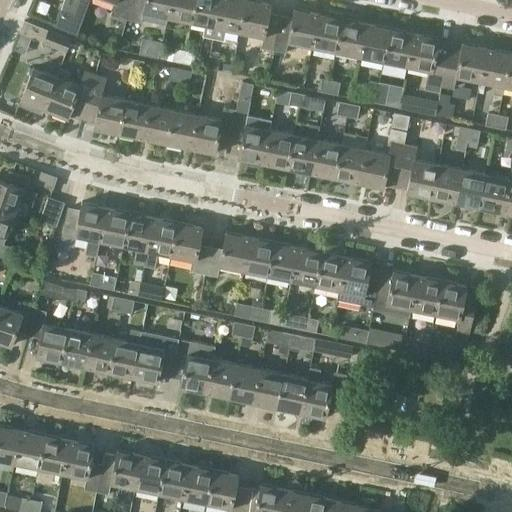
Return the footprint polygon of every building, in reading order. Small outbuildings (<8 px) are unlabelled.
[(35,0),(32,11),(48,16),(51,4),(37,0),(35,0)] [(89,0),(77,0),(72,13),(61,9),(55,25),(77,35),(89,0)] [(126,19),(131,0),(111,0),(117,2),(112,16),(126,19)] [(167,15),(170,0),(131,0),(126,19),(141,22),(143,10),(167,15)] [(190,20),(194,0),(170,0),(167,15),(190,20)] [(215,25),(220,0),(194,0),(190,20),(215,25)] [(239,30),(245,0),(220,0),(215,25),(239,30)] [(274,48),(279,23),(266,20),(270,2),(260,0),(245,0),(239,30),(264,35),(262,46),(274,48)] [(311,45),(318,12),(295,7),(291,25),(279,23),(274,48),(286,51),(288,40),(311,45)] [(335,50),(341,17),(318,12),(311,45),(335,50)] [(359,55),(366,22),(341,17),(335,50),(359,55)] [(66,51),(71,39),(25,20),(20,32),(66,51)] [(383,60),(390,27),(366,22),(359,55),(383,60)] [(407,65),(414,32),(390,27),(383,60),(407,65)] [(440,84),(445,56),(434,54),(437,36),(414,32),(407,65),(431,70),(428,81),(440,84)] [(479,80),(485,46),(463,41),(459,59),(445,56),(440,84),(453,86),(456,75),(479,80)] [(502,84),(509,51),(485,46),(479,80),(502,84)] [(182,62),(184,53),(184,50),(173,49),(171,60),(182,62)] [(511,86),(511,51),(509,51),(502,84),(511,86)] [(194,68),(196,55),(184,53),(181,66),(194,68)] [(144,62),(134,60),(132,73),(142,74),(144,62)] [(234,66),(224,64),(223,73),(232,75),(234,66)] [(44,107),(57,75),(33,65),(20,97),(44,107)] [(177,82),(180,70),(171,68),(168,81),(177,82)] [(189,72),(180,70),(177,82),(187,84),(189,72)] [(85,105),(93,79),(84,77),(80,85),(57,75),(44,107),(68,117),(74,102),(85,105)] [(326,92),(329,80),(319,77),(316,89),(326,92)] [(118,132),(124,98),(100,93),(103,81),(93,79),(85,105),(97,109),(93,127),(118,132)] [(231,79),(229,90),(239,92),(242,81),(231,79)] [(329,80),(326,92),(336,94),(338,82),(329,80)] [(375,102),(379,82),(367,80),(363,99),(375,102)] [(379,81),(379,82),(375,102),(398,106),(401,94),(388,91),(389,83),(379,81)] [(299,106),(302,92),(292,91),(290,105),(299,106)] [(302,92),(299,106),(309,108),(312,95),(302,92)] [(262,162),(269,128),(245,123),(250,99),(238,97),(236,109),(230,137),(241,139),(238,157),(262,162)] [(143,137),(149,103),(124,98),(118,132),(143,137)] [(347,116),(350,103),(341,101),(338,114),(347,116)] [(426,101),(423,113),(435,115),(438,103),(426,101)] [(165,142),(172,108),(149,103),(143,137),(165,142)] [(350,103),(347,116),(357,118),(360,105),(350,103)] [(230,137),(236,109),(224,107),(222,118),(197,113),(190,147),(215,152),(218,135),(230,137)] [(190,147),(197,113),(172,108),(165,142),(190,147)] [(397,172),(403,143),(409,115),(393,112),(387,140),(392,141),(389,153),(365,148),(358,182),(382,187),(386,169),(397,172)] [(493,126),(496,116),(484,113),(481,124),(493,126)] [(496,116),(493,126),(504,128),(506,119),(496,116)] [(467,141),(469,128),(459,125),(457,139),(467,141)] [(287,167),(294,133),(269,128),(262,162),(287,167)] [(469,128),(467,141),(477,142),(479,130),(469,128)] [(310,172),(316,138),(294,133),(287,167),(310,172)] [(335,177),(342,143),(316,138),(310,172),(335,177)] [(358,182),(365,148),(342,143),(335,177),(358,182)] [(430,197),(437,163),(413,158),(415,146),(403,143),(397,172),(409,174),(406,192),(430,197)] [(454,202),(461,167),(437,163),(430,197),(454,202)] [(478,207),(485,173),(461,167),(454,202),(478,207)] [(0,206),(14,211),(22,189),(26,191),(31,178),(9,171),(5,182),(0,180),(0,206)] [(502,212),(509,178),(485,173),(478,207),(502,212)] [(511,178),(509,178),(502,212),(511,213),(511,178)] [(56,226),(64,202),(48,196),(39,220),(56,226)] [(98,239),(105,205),(81,200),(79,210),(67,207),(56,242),(72,245),(74,234),(87,237),(84,254),(94,256),(98,239)] [(122,244),(130,210),(105,205),(98,239),(122,244)] [(0,244),(2,245),(14,211),(0,206),(0,244)] [(142,264),(153,215),(130,210),(122,244),(136,247),(133,262),(142,264)] [(170,254),(178,220),(153,215),(142,264),(154,267),(157,252),(170,254)] [(205,273),(210,246),(198,243),(202,226),(178,220),(170,254),(195,260),(192,271),(205,273)] [(242,269),(249,236),(226,231),(222,249),(210,246),(205,273),(216,276),(218,264),(242,269)] [(266,274),(273,241),(249,236),(242,269),(266,274)] [(290,279),(297,246),(273,241),(266,274),(290,279)] [(314,284),(321,251),(297,246),(290,279),(314,284)] [(338,289),(345,256),(321,251),(314,284),(338,289)] [(372,307),(378,281),(366,279),(370,261),(345,256),(338,289),(336,300),(372,307)] [(410,307),(417,274),(393,269),(390,284),(378,281),(372,307),(384,310),(386,302),(410,307)] [(98,286),(101,273),(91,271),(88,284),(98,286)] [(434,312),(441,279),(417,274),(410,307),(434,312)] [(136,295),(139,282),(128,279),(125,292),(136,295)] [(441,279),(434,312),(459,317),(456,330),(468,332),(473,313),(461,310),(466,284),(441,279)] [(43,280),(39,294),(50,297),(54,283),(43,280)] [(139,282),(136,295),(146,297),(149,284),(139,282)] [(84,301),(87,289),(76,287),(74,299),(84,301)] [(121,311),(124,298),(112,295),(109,309),(121,311)] [(61,361),(67,328),(43,322),(45,312),(48,302),(38,298),(35,309),(27,334),(39,338),(35,356),(61,361)] [(124,298),(121,311),(132,313),(134,300),(124,298)] [(27,334),(35,309),(24,305),(22,312),(0,304),(0,340),(11,344),(15,330),(27,334)] [(256,319),(259,307),(249,305),(247,317),(256,319)] [(267,321),(269,309),(259,307),(256,319),(267,321)] [(305,329),(308,317),(298,315),(296,327),(305,329)] [(308,317),(305,329),(315,331),(317,319),(308,317)] [(241,336),(244,323),(233,321),(230,334),(241,336)] [(244,323),(241,336),(251,338),(254,325),(244,323)] [(355,327),(352,340),(365,343),(367,330),(355,327)] [(367,330),(365,342),(376,344),(379,330),(368,327),(367,330)] [(84,366),(91,333),(67,328),(61,361),(84,366)] [(132,376),(142,330),(130,328),(128,340),(115,338),(108,371),(132,376)] [(169,378),(177,339),(166,337),(163,348),(151,345),(153,333),(142,330),(132,376),(156,381),(157,375),(169,378)] [(289,348),(292,333),(282,331),(279,346),(289,348)] [(108,371),(115,338),(91,333),(84,366),(108,371)] [(292,333),(289,348),(300,350),(304,336),(292,333)] [(419,338),(416,353),(425,354),(428,340),(419,338)] [(205,392),(212,358),(187,353),(189,342),(177,339),(169,378),(181,380),(180,387),(205,392)] [(337,343),(335,355),(349,358),(351,346),(350,346),(349,345),(343,344),(337,343)] [(228,397),(235,363),(212,358),(205,392),(228,397)] [(252,402),(260,368),(235,363),(228,397),(252,402)] [(276,407),(283,373),(260,368),(252,402),(276,407)] [(306,378),(299,412),(324,417),(328,399),(340,402),(346,374),(334,371),(332,383),(306,378)] [(299,412),(306,378),(283,373),(276,407),(299,412)] [(0,460),(13,463),(20,428),(0,423),(0,460)] [(36,468),(43,433),(20,428),(13,463),(36,468)] [(60,473),(67,438),(43,433),(36,468),(60,473)] [(95,491),(100,464),(88,461),(92,444),(67,438),(60,473),(84,478),(82,489),(95,491)] [(133,489),(140,454),(116,449),(112,467),(100,464),(95,491),(106,494),(109,483),(133,489)] [(156,494),(164,459),(140,454),(133,489),(156,494)] [(180,499),(188,464),(164,459),(156,494),(180,499)] [(204,504),(211,469),(188,464),(180,499),(204,504)] [(239,511),(245,488),(234,486),(236,475),(211,469),(204,504),(229,509),(228,511),(239,511)] [(245,488),(239,511),(278,511),(283,489),(259,484),(258,491),(245,488)] [(303,511),(307,494),(283,489),(278,511),(303,511)] [(328,511),(331,499),(307,494),(303,511),(328,511)] [(29,499),(20,497),(18,509),(26,511),(29,499)] [(29,511),(40,511),(43,502),(29,499),(26,511),(29,511)] [(352,511),(354,504),(331,499),(328,511),(352,511)]
